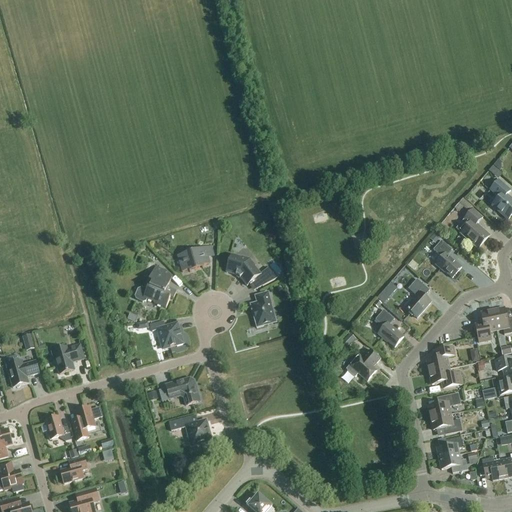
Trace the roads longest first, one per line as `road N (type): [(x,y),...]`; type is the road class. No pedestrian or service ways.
road 1 (unclassified): [(507,284),(466,299),(400,373),(426,497)]
road 2 (residential): [(20,410),(204,358)]
